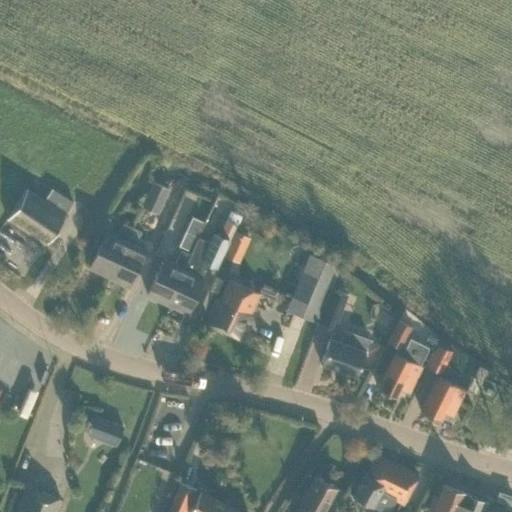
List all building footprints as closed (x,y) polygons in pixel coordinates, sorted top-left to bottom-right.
[(158,213),(169,188),(154,181),(142,206),(158,213)] [(43,200),(25,188),(5,218),(44,244),(71,202),(50,188),(43,200)] [(191,216),(179,245),(189,249),(201,220),(191,216)] [(88,268),(108,277),(130,227),(121,222),(115,236),(105,231),(88,268)] [(130,227),(108,277),(128,286),(145,250),(133,245),(140,231),(130,227)] [(189,254),(188,254),(165,304),(185,313),(202,277),(200,275),(206,262),(217,268),(230,239),(214,232),(210,241),(198,236),(189,254)] [(146,295),(165,304),(188,254),(180,250),(173,263),(162,258),(146,295)] [(285,309),(315,321),(337,265),(308,253),(285,309)] [(203,321),(240,338),(251,314),(249,313),(259,293),(228,279),(218,299),(215,297),(203,321)] [(273,298),(277,288),(264,283),(259,293),(273,298)] [(318,322),(334,328),(347,294),(331,288),(318,322)] [(399,347),(400,348),(401,346),(411,326),(397,319),(387,341),(399,347)] [(328,338),(319,363),(355,376),(364,351),(363,351),(368,339),(343,329),(338,342),(328,338)] [(401,346),(400,348),(399,347),(395,354),(392,353),(376,387),(395,397),(399,389),(408,393),(421,367),(418,366),(428,346),(409,337),(404,347),(401,346)] [(426,365),(440,373),(452,351),(438,343),(426,365)] [(479,365),(474,375),(482,380),(487,369),(479,365)] [(419,411),(439,420),(443,412),(451,416),(463,390),(436,376),(419,411)] [(87,434),(115,445),(123,424),(95,413),(87,434)] [(353,496),(371,506),(379,492),(402,503),(417,474),(376,453),(367,472),(365,472),(353,496)] [(321,511),(335,487),(314,475),(294,511),(321,511)] [(167,510),(171,511),(184,511),(195,487),(180,481),(167,510)] [(481,511),(486,501),(442,484),(437,496),(432,494),(426,510),(429,511),(481,511)] [(511,501),(511,490),(500,486),(499,488),(496,496),(511,501)] [(53,511),(59,500),(26,487),(15,511),(53,511)] [(239,511),(198,491),(187,511),(239,511)]
